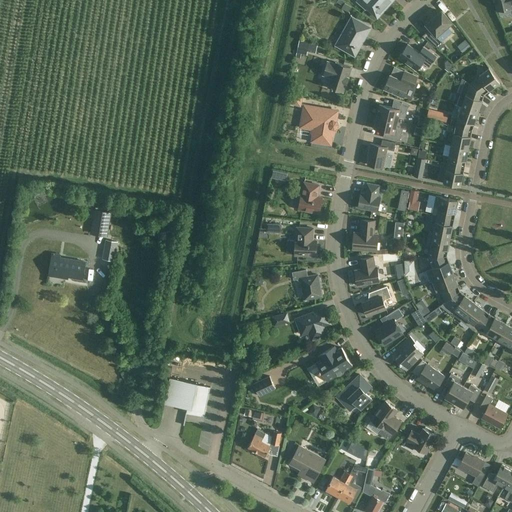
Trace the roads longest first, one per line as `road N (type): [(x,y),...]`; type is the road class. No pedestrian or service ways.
road 1 (residential): [(427,0),(392,34),(366,82),(332,253),(335,290),(353,334),(382,375),(457,426)]
road 2 (primary): [(208,511),(111,429),(0,358)]
road 3 (residential): [(511,306),(471,276),(463,249),(491,117),(511,97)]
